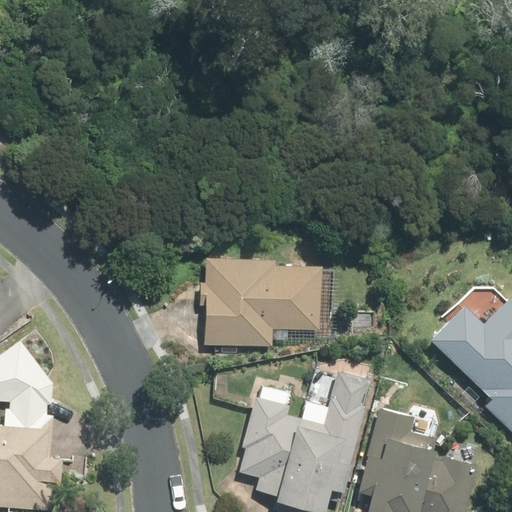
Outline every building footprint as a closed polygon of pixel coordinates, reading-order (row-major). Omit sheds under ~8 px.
[(270,327),(316,329),(319,263),(197,258),(194,342),(269,345),(270,327)] [(511,435),(511,298),(503,290),(473,322),(452,302),(420,334),(485,398),(480,404),(511,435)] [(339,501),(365,383),(329,375),(323,404),(300,399),(296,415),(283,412),(288,391),(249,382),(228,476),(252,481),(250,490),(266,493),(264,505),(294,511),(316,511),(320,497),(339,501)] [(362,494),(358,511),(364,511),(457,511),(468,469),(426,460),(435,419),(371,404),(351,491),(362,494)] [(0,417),(0,507),(38,510),(44,420),(0,417)]
